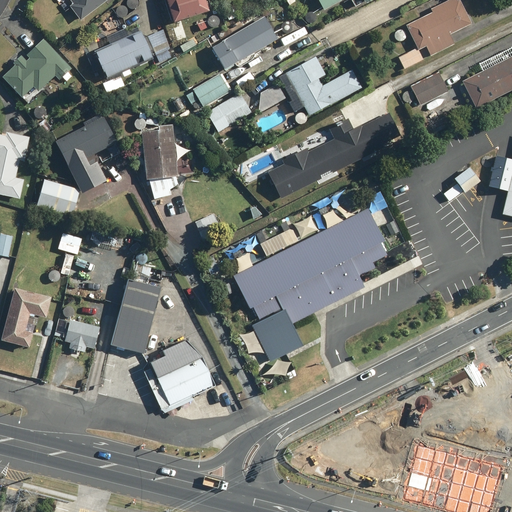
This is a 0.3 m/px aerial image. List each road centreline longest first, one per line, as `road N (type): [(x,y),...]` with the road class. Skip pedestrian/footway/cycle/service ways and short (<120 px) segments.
road 1 (tertiary): [(298,417),(511,307)]
road 2 (primary): [(211,491),(0,438)]
